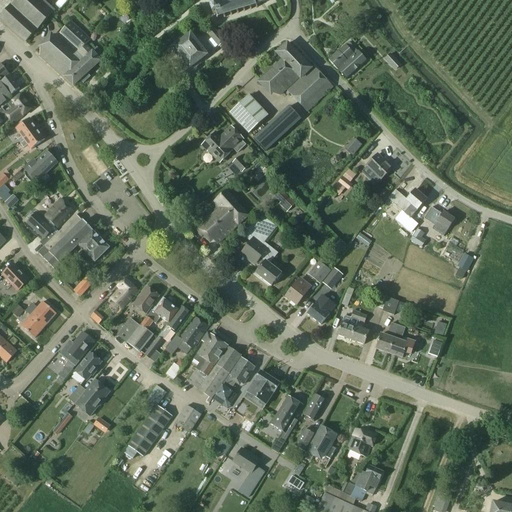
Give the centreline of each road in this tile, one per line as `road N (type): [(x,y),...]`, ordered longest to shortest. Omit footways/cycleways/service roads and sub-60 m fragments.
road 1 (unclassified): [(511,221),(438,183),(290,28)]
road 2 (residential): [(136,249),(68,165),(28,57)]
road 3 (residential): [(239,434),(152,376),(81,315)]
road 4 (residential): [(163,146),(269,46)]
road 5 (residential): [(314,352),(444,403)]
road 6 (residential): [(244,333),(136,249)]
road 7 (residential): [(81,315),(0,205)]
road 8 (residential): [(265,313),(167,223)]
road 9 (residential): [(0,378),(14,391),(81,315)]
